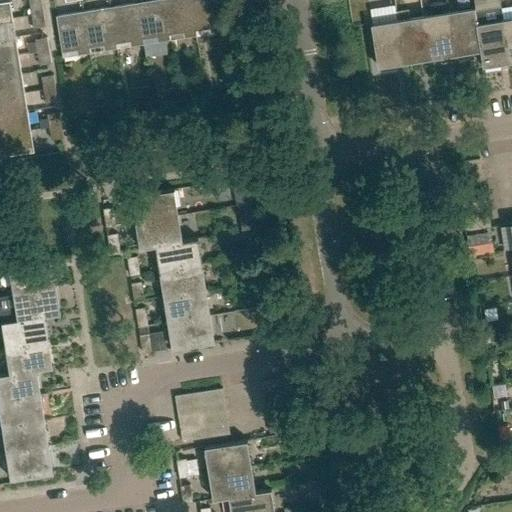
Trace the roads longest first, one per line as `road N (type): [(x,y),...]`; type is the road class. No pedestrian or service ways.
road 1 (residential): [(9,511),(111,496),(140,473),(131,409),(159,377),(345,347)]
road 2 (unclassified): [(318,153),(345,347)]
road 3 (residential): [(435,511),(465,465),(441,328)]
road 4 (unclassified): [(441,328),(413,144)]
road 5 (unclassified): [(318,153),(293,0)]
